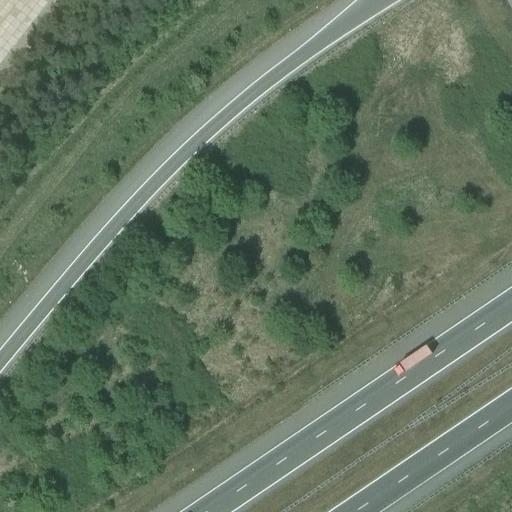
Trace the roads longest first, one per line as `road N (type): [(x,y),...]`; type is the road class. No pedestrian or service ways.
road 1 (motorway): [(385,0),(264,83),(184,154),(0,361)]
road 2 (motorway): [(511,307),(209,511)]
road 3 (motorway): [(370,511),(511,414)]
